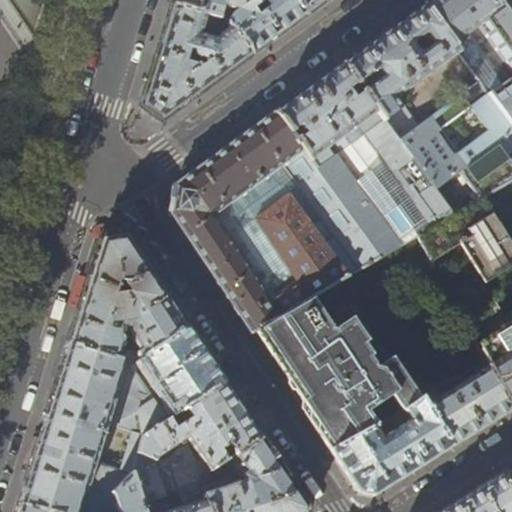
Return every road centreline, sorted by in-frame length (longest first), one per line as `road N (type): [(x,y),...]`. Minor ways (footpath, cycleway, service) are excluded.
road 1 (residential): [(342,511),(125,184)]
road 2 (residential): [(125,184),(382,0)]
road 3 (tertiary): [(0,437),(85,169)]
road 4 (tertiary): [(85,169),(136,0)]
road 5 (residential): [(511,438),(394,511)]
